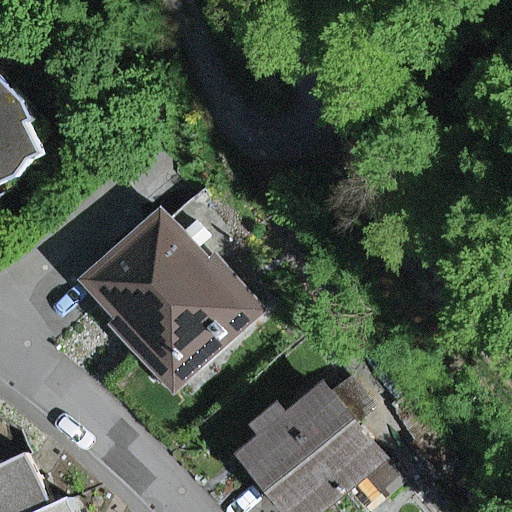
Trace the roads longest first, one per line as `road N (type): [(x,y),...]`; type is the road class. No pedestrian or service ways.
road 1 (track): [(280,0),(324,127),(301,150),(278,150),(177,0)]
road 2 (residential): [(191,511),(128,446),(0,345)]
